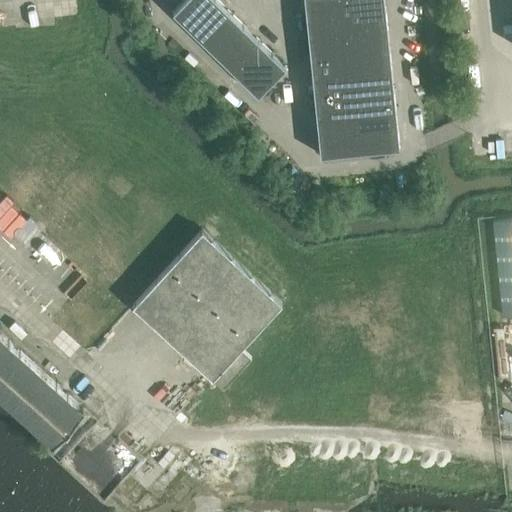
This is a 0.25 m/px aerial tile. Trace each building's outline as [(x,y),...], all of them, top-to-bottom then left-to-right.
[(182,0),(172,11),(201,39),(229,10),(217,0),(182,0)] [(304,0),(320,155),(400,147),(384,0),(304,0)] [(229,10),(201,39),(229,67),(257,38),(229,10)] [(286,66),(257,38),(229,67),(258,95),(286,66)] [(25,207),(8,224),(29,244),(46,227),(25,207)] [(511,314),(511,218),(493,220),(503,315),(511,314)] [(223,387),(251,358),(240,349),(282,302),(202,229),(133,305),(223,387)] [(0,395),(52,442),(85,409),(0,332),(0,395)]
